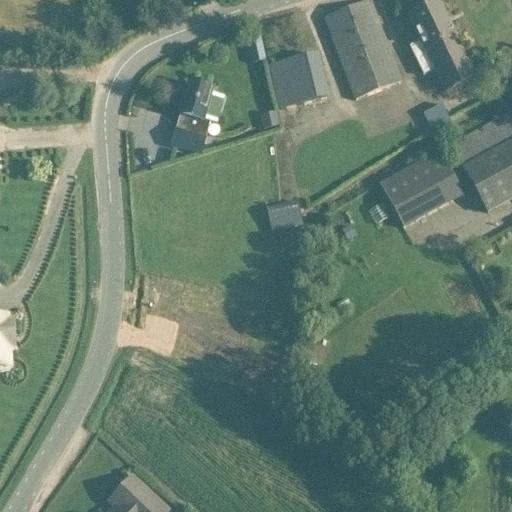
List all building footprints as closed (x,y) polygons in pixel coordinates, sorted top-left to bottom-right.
[(400,84),(386,46),(369,3),(324,20),(355,101),(400,84)] [(446,92),(456,87),(474,79),(437,3),(409,17),(421,42),(409,48),(423,77),(435,70),(446,92)] [(259,37),(247,40),(253,65),(265,62),(259,37)] [(327,99),(322,76),(317,56),(271,68),(281,110),(327,99)] [(201,156),(206,138),(210,124),(203,122),(212,90),(189,83),(171,147),(201,156)] [(433,135),(451,125),(442,107),(423,117),(433,135)] [(511,115),(505,119),(452,148),(468,178),(487,212),(511,198),(511,115)] [(463,198),(441,154),(417,167),(380,186),(405,231),(463,198)] [(265,210),(272,235),(302,226),(296,202),(265,210)] [(355,239),(350,229),(341,234),(347,243),(355,239)] [(346,301),(336,306),(338,311),(349,306),(346,301)] [(187,311),(181,340),(233,351),(236,332),(248,335),(270,339),(275,314),(218,302),(215,317),(193,313),(187,311)] [(7,318),(0,318),(0,369),(10,369),(9,347),(13,347),(12,322),(7,322),(7,318)] [(269,364),(265,378),(283,382),(286,369),(269,364)] [(123,501),(112,511),(167,511),(132,479),(117,495),(123,501)]
